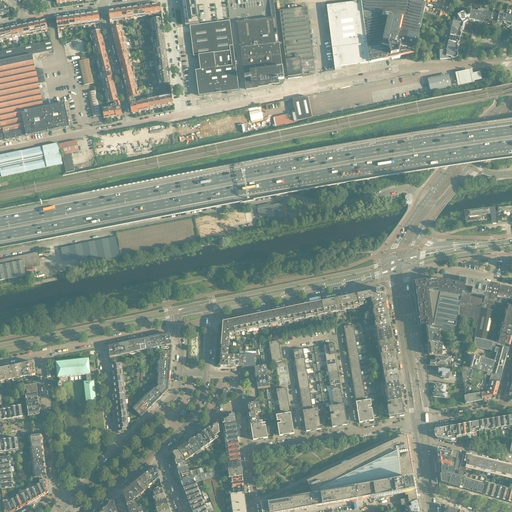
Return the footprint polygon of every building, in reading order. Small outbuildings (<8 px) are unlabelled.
[(181,0),(182,1),(182,4),(183,6),(185,26),(198,24),(195,5),(195,2),(194,0),(181,0)] [(269,0),(271,18),(248,21),(237,22),(240,43),(241,48),(245,77),(244,77),(245,79),(245,80),(246,86),(246,90),(279,83),(278,80),(282,80),(283,80),(284,79),(273,0),(269,0)] [(415,52),(423,15),(425,3),(426,0),(425,0),(360,0),(361,2),(327,6),(335,70),(341,69),(340,67),(369,63),(399,57),(401,49),(415,52)] [(3,5),(0,5),(0,15),(2,16),(4,16),(4,15),(9,14),(8,9),(6,9),(6,7),(4,8),(3,5)] [(313,57),(307,7),(279,11),(286,60),(285,60),(288,79),(302,77),(301,72),(314,71),(312,57),(313,57)] [(478,10),(478,12),(475,22),(478,22),(478,23),(479,23),(479,24),(480,24),(481,24),(482,24),(482,23),(483,22),(485,10),(481,9),(480,11),(478,10)] [(471,10),(470,14),(468,20),(469,20),(469,21),(470,21),(470,22),(471,22),(472,22),(473,22),(473,21),(475,22),(478,12),(471,10)] [(489,11),(485,10),(483,22),(483,23),(483,24),(486,24),(487,23),(489,24),(491,14),(488,13),(489,11)] [(468,20),(470,14),(466,16),(463,11),(457,15),(458,17),(456,22),(463,24),(468,20)] [(495,15),(491,14),(489,24),(492,25),(492,26),(495,26),(496,25),(499,14),(499,13),(495,13),(495,15)] [(499,14),(496,25),(497,24),(497,25),(497,26),(498,26),(499,26),(500,26),(501,26),(501,25),(503,26),(506,14),(500,13),(499,14)] [(510,28),(511,19),(511,15),(506,14),(503,26),(506,27),(506,28),(507,28),(508,28),(509,28),(510,28)] [(42,21),(40,21),(40,22),(39,22),(41,31),(44,31),(44,32),(48,31),(45,20),(43,21),(42,21)] [(239,91),(230,23),(230,21),(189,26),(193,56),(198,56),(200,65),(200,70),(195,71),(199,96),(227,92),(227,94),(228,94),(228,93),(231,93),(231,92),(239,91)] [(463,24),(456,22),(452,21),(452,22),(451,22),(449,22),(449,24),(450,25),(451,25),(450,28),(451,29),(461,31),(462,28),(463,27),(463,26),(463,24)] [(36,22),(35,22),(34,23),(33,23),(35,33),(38,32),(38,34),(41,33),(41,31),(39,22),(37,22),(36,22)] [(30,23),(29,23),(28,24),(27,24),(29,34),(32,33),(33,35),(36,34),(35,33),(33,23),(31,23),(30,23)] [(25,40),(24,37),(22,25),(21,25),(19,25),(19,26),(15,27),(17,36),(18,38),(21,37),(22,41),(25,40)] [(122,32),(122,29),(123,28),(123,26),(117,27),(117,26),(111,26),(111,28),(112,31),(112,32),(112,33),(113,34),(122,32)] [(102,36),(101,34),(102,33),(101,32),(100,31),(100,27),(97,27),(97,31),(95,32),(92,32),(91,32),(92,36),(90,36),(91,39),(102,36)] [(461,33),(461,31),(451,29),(449,36),(460,38),(460,37),(461,36),(461,35),(461,33)] [(124,32),(122,32),(113,34),(113,37),(113,38),(113,39),(114,40),(124,38),(123,34),(125,34),(124,32)] [(460,39),(460,38),(449,36),(447,35),(446,42),(458,44),(459,42),(460,41),(460,40),(460,39)] [(103,41),(103,40),(102,39),(102,36),(91,39),(92,42),(94,41),(94,44),(103,42),(103,41)] [(125,43),(124,40),(126,40),(126,39),(127,39),(127,37),(124,38),(114,40),(115,43),(114,44),(115,45),(116,46),(125,43)] [(43,107),(38,84),(45,83),(42,69),(35,71),(32,55),(52,51),(50,41),(45,42),(35,44),(32,45),(30,45),(0,51),(0,141),(66,128),(69,128),(69,127),(69,126),(70,126),(69,123),(67,115),(64,103),(43,107)] [(103,42),(94,44),(95,47),(93,48),(94,51),(105,48),(104,46),(104,45),(104,43),(103,43),(103,42)] [(458,47),(458,46),(458,44),(446,42),(446,44),(444,44),(443,49),(444,49),(457,51),(458,50),(458,49),(458,48),(458,47)] [(125,43),(116,46),(116,47),(115,47),(116,49),(117,52),(127,49),(129,49),(128,46),(126,46),(125,43)] [(127,49),(117,52),(117,53),(117,54),(118,55),(118,58),(128,55),(130,55),(129,52),(127,52),(127,49)] [(458,55),(457,54),(457,53),(456,53),(457,51),(444,49),(443,49),(442,50),(439,51),(440,60),(450,59),(451,57),(456,59),(456,57),(457,57),(458,55)] [(106,54),(97,56),(98,60),(96,60),(97,63),(99,62),(107,60),(107,58),(107,57),(107,56),(106,55),(106,54)] [(128,55),(118,58),(119,58),(118,59),(118,60),(119,61),(120,63),(130,61),(131,61),(131,58),(129,58),(128,55)] [(90,59),(78,61),(83,86),(95,83),(90,59)] [(107,60),(99,62),(100,65),(98,66),(98,68),(100,68),(109,66),(108,64),(109,63),(109,62),(108,61),(107,60)] [(130,61),(120,63),(120,64),(120,65),(120,66),(121,67),(121,69),(131,67),(133,67),(132,63),(130,64),(130,61)] [(110,71),(110,70),(110,69),(110,67),(109,67),(109,66),(100,68),(101,71),(99,72),(100,74),(102,74),(110,71)] [(131,67),(121,69),(121,70),(121,72),(122,72),(123,75),(132,73),(134,72),(133,69),(132,70),(131,67)] [(472,69),(455,73),(458,86),(474,83),(474,81),(482,80),(480,72),(473,74),(472,69)] [(489,79),(487,69),(479,71),(481,81),(489,79)] [(110,71),(102,74),(103,77),(100,78),(101,80),(103,80),(112,77),(111,75),(112,75),(111,73),(110,71)] [(132,73),(123,75),(123,76),(123,78),(124,78),(124,81),(125,81),(135,78),(134,75),(133,76),(132,73)] [(112,77),(103,80),(104,83),(102,83),(103,86),(104,86),(113,83),(113,81),(113,80),(113,79),(112,79),(112,77)] [(135,78),(125,81),(124,81),(124,82),(125,83),(124,84),(125,86),(126,86),(126,87),(135,85),(137,84),(135,78)] [(448,78),(429,82),(430,88),(450,84),(448,78)] [(113,83),(104,86),(105,88),(103,89),(104,92),(105,91),(115,89),(114,86),(115,86),(114,84),(113,84),(113,83)] [(135,85),(126,87),(125,88),(126,90),(127,92),(127,93),(138,90),(137,87),(136,88),(135,85)] [(115,89),(105,91),(106,94),(105,95),(105,98),(116,95),(116,92),(116,91),(116,90),(115,90),(115,89)] [(138,90),(127,93),(127,94),(128,95),(127,96),(128,97),(128,98),(129,98),(129,99),(133,97),(138,96),(137,93),(139,92),(138,90)] [(96,91),(88,93),(93,117),(101,115),(96,91)] [(167,96),(165,96),(167,106),(169,105),(170,106),(172,105),(173,105),(172,96),(167,97),(167,96)] [(129,99),(129,98),(128,98),(132,113),(133,114),(134,113),(135,113),(137,112),(135,103),(135,101),(135,100),(134,100),(133,97),(129,99)] [(144,111),(141,100),(141,97),(136,98),(137,101),(135,101),(135,103),(137,112),(138,112),(139,112),(140,112),(141,111),(144,111)] [(292,100),(297,121),(312,118),(307,97),(292,100)] [(118,100),(114,101),(114,105),(113,105),(116,116),(118,116),(119,117),(121,116),(121,115),(122,115),(118,100),(118,101),(118,100)] [(113,105),(108,107),(110,118),(110,117),(111,118),(113,118),(113,117),(116,116),(113,105)] [(108,107),(102,108),(104,119),(107,118),(107,119),(109,119),(110,118),(108,107)] [(79,152),(77,140),(60,144),(62,155),(79,152)] [(62,164),(58,143),(0,155),(0,170),(1,177),(62,164)] [(284,217),(281,203),(270,205),(270,204),(257,206),(258,208),(257,208),(259,218),(268,216),(267,211),(277,209),(279,218),(284,217)] [(115,238),(61,249),(64,261),(91,256),(92,262),(119,256),(115,238)] [(36,254),(0,261),(0,281),(25,276),(24,269),(39,266),(36,254)] [(436,278),(414,281),(420,325),(425,324),(425,328),(445,331),(454,333),(461,293),(463,293),(465,285),(436,278)] [(466,280),(465,285),(463,293),(471,294),(471,293),(473,281),(466,280)] [(480,282),(473,281),(471,293),(478,294),(480,282)] [(487,284),(480,282),(478,294),(479,294),(479,296),(484,297),(487,284)] [(496,303),(497,297),(499,286),(487,284),(484,297),(483,306),(482,309),(494,311),(495,307),(496,303)] [(511,288),(499,286),(497,297),(511,300),(511,288)] [(385,299),(383,291),(383,289),(382,290),(375,291),(377,300),(385,299)] [(375,291),(357,295),(359,305),(363,304),(362,302),(364,302),(364,300),(370,299),(371,301),(377,300),(375,291)] [(471,315),(473,304),(477,305),(479,296),(479,294),(478,294),(471,293),(471,294),(463,293),(461,293),(457,315),(471,318),(471,315)] [(357,295),(345,297),(347,309),(359,307),(359,305),(357,295)] [(345,297),(333,300),(336,312),(347,309),(345,297)] [(386,305),(385,299),(377,300),(371,301),(372,307),(386,305)] [(333,300),(321,302),(324,314),(336,312),(333,300)] [(321,302),(309,305),(311,317),(318,315),(324,314),(321,302)] [(476,327),(480,308),(481,306),(477,305),(473,304),(471,315),(471,318),(474,319),(473,321),(472,327),(476,327)] [(309,305),(297,307),(299,319),(311,317),(309,305)] [(387,311),(386,305),(372,307),(373,313),(387,311)] [(511,326),(511,307),(506,305),(504,312),(506,313),(502,324),(511,326)] [(297,307),(285,310),(288,322),(299,319),(297,307)] [(491,326),(492,321),(493,316),(494,311),(482,309),(480,308),(476,327),(474,337),(475,337),(488,340),(490,331),(492,331),(493,327),(491,326)] [(285,310),(273,312),(276,324),(288,322),(285,310)] [(388,317),(387,311),(373,313),(374,319),(388,317)] [(273,312),(262,315),(264,327),(276,324),(273,312)] [(262,315),(256,316),(250,317),(253,329),(264,327),(262,315)] [(250,317),(239,319),(241,332),(253,329),(250,317)] [(389,323),(388,317),(374,319),(375,325),(389,323)] [(239,319),(227,322),(229,334),(230,334),(241,332),(239,319)] [(229,334),(227,322),(223,322),(221,346),(229,347),(230,334),(229,334)] [(390,329),(389,323),(375,325),(376,331),(390,329)] [(445,331),(425,328),(426,334),(439,337),(441,337),(444,338),(444,334),(445,331)] [(391,334),(390,329),(376,331),(377,337),(391,334)] [(511,337),(511,336),(500,333),(498,333),(497,335),(499,335),(498,340),(496,340),(495,342),(498,343),(503,344),(509,346),(511,337)] [(169,334),(159,336),(161,347),(165,346),(171,344),(169,334)] [(392,340),(391,334),(377,337),(377,343),(392,340)] [(439,337),(426,334),(427,343),(440,344),(440,341),(443,342),(444,338),(441,337),(439,337)] [(159,336),(149,338),(151,349),(161,347),(159,336)] [(501,377),(509,349),(502,347),(503,344),(498,343),(495,342),(488,340),(475,337),(474,342),(473,347),(490,351),(496,353),(494,360),(473,355),(470,368),(491,374),(501,377)] [(149,338),(139,340),(141,351),(151,349),(149,338)] [(139,340),(129,342),(131,353),(141,351),(139,340)] [(392,346),(392,340),(377,343),(378,349),(392,346)] [(129,342),(119,344),(121,355),(131,353),(129,342)] [(447,345),(442,344),(440,344),(427,343),(428,344),(427,344),(428,347),(428,351),(429,355),(435,356),(441,356),(450,357),(451,346),(452,343),(447,343),(447,345)] [(119,344),(108,346),(109,357),(117,355),(121,355),(119,344)] [(228,354),(229,347),(221,346),(221,356),(228,357),(228,354)] [(393,352),(392,346),(378,349),(379,355),(393,352)] [(394,358),(393,352),(379,355),(380,360),(394,358)] [(170,366),(170,359),(171,356),(160,355),(159,355),(158,359),(160,360),(159,365),(170,366)] [(228,367),(228,357),(221,356),(220,367),(228,367)] [(463,359),(450,357),(441,356),(435,356),(435,360),(433,360),(433,361),(431,361),(430,366),(449,368),(449,364),(450,364),(450,369),(457,370),(462,371),(463,367),(464,365),(463,365),(463,359)] [(395,364),(394,358),(380,360),(381,366),(395,364)] [(89,359),(77,360),(56,362),(56,366),(53,366),(54,375),(57,375),(57,378),(58,387),(62,387),(61,378),(86,375),(87,382),(84,382),(86,405),(96,404),(94,381),(95,380),(94,374),(90,374),(89,359)] [(34,362),(27,363),(29,375),(35,374),(36,373),(35,372),(35,371),(34,365),(35,365),(34,363),(34,362)] [(27,363),(21,364),(23,377),(29,375),(27,363)] [(21,364),(15,366),(18,378),(23,377),(21,364)] [(396,370),(395,364),(381,366),(382,372),(396,370)] [(170,366),(159,365),(158,375),(169,376),(170,366)] [(15,366),(10,367),(12,379),(18,378),(15,366)] [(10,367),(3,368),(6,380),(12,379),(10,367)] [(486,391),(489,381),(491,374),(470,368),(468,368),(463,367),(462,371),(463,381),(463,388),(464,401),(465,404),(480,401),(477,390),(486,391)] [(448,379),(449,370),(437,368),(436,376),(441,376),(440,377),(444,378),(444,379),(448,379)] [(397,376),(396,370),(382,372),(383,378),(397,376)] [(499,383),(500,379),(501,377),(491,374),(489,381),(499,383)] [(169,376),(158,375),(157,384),(159,385),(168,386),(169,376)] [(398,382),(397,376),(383,378),(384,384),(398,382)] [(496,393),(499,383),(489,381),(486,391),(496,393)] [(399,388),(398,382),(384,384),(385,390),(399,388)] [(25,386),(26,394),(37,393),(36,385),(35,384),(33,384),(33,385),(25,386)] [(448,386),(434,384),(433,392),(447,393),(448,386)] [(168,386),(159,385),(156,388),(162,395),(168,390),(168,386)] [(162,395),(156,388),(155,388),(151,392),(150,391),(147,394),(155,403),(162,395)] [(400,394),(399,388),(385,390),(386,396),(400,394)] [(495,397),(496,393),(486,391),(477,390),(480,401),(494,399),(495,397)] [(155,403),(147,394),(143,397),(144,398),(140,402),(148,410),(155,403)] [(401,400),(400,394),(386,396),(387,402),(401,400)] [(370,400),(366,401),(356,402),(357,411),(358,411),(359,420),(359,423),(374,421),(379,420),(378,417),(373,418),(372,409),(368,409),(368,407),(371,406),(370,400)] [(401,400),(387,402),(388,403),(387,403),(390,403),(391,405),(387,406),(389,418),(404,416),(403,412),(401,404),(402,404),(401,400)] [(148,410),(140,402),(133,409),(140,417),(148,410)] [(343,404),(343,405),(333,406),(329,407),(330,413),(333,412),(334,415),(330,415),(332,425),(327,426),(327,428),(332,427),(332,428),(347,425),(346,422),(344,414),(345,413),(343,404)] [(317,409),(313,409),(303,411),(304,420),(305,420),(306,428),(306,432),(321,429),(326,428),(325,426),(320,427),(319,417),(315,418),(315,415),(318,415),(317,409)] [(290,413),(281,415),(276,415),(277,421),(280,421),(281,423),(277,424),(279,434),(274,435),(274,437),(279,436),(294,434),(293,430),(291,422),(292,422),(290,413)] [(232,414),(222,420),(222,424),(235,422),(234,415),(232,414)] [(128,423),(117,424),(117,425),(117,428),(118,428),(118,432),(119,433),(122,433),(123,432),(123,431),(126,430),(126,427),(128,427),(128,423)] [(217,423),(211,427),(216,435),(219,433),(220,433),(219,425),(217,423)] [(259,424),(251,425),(251,429),(252,428),(253,437),(253,440),(268,438),(266,426),(262,426),(262,424),(265,423),(259,424)] [(211,427),(206,430),(213,441),(218,438),(217,437),(216,435),(211,427)] [(435,429),(434,431),(435,436),(436,438),(451,441),(450,427),(435,429)] [(206,430),(201,433),(209,444),(213,441),(206,430)] [(201,433),(197,436),(205,447),(209,444),(201,433)] [(416,495),(406,436),(406,435),(401,437),(395,440),(396,441),(394,442),(394,440),(390,442),(391,443),(390,443),(390,444),(385,446),(384,446),(379,449),(378,449),(372,452),(371,452),(366,455),(365,455),(360,458),(353,461),(353,462),(350,462),(350,461),(346,463),(347,464),(309,481),(309,480),(306,481),(311,491),(312,491),(313,494),(261,502),(262,511),(283,511),(316,507),(316,506),(356,499),(356,500),(361,499),(361,498),(402,492),(402,493),(405,492),(405,496),(408,495),(408,497),(408,499),(400,500),(401,505),(405,505),(417,499),(416,497),(416,495)] [(197,436),(193,439),(200,450),(205,447),(197,436)] [(193,439),(188,443),(195,454),(197,453),(201,450),(200,450),(193,439)] [(188,443),(183,446),(190,457),(195,454),(188,443)] [(183,446),(178,450),(185,459),(185,461),(190,457),(183,446)] [(456,459),(458,453),(438,448),(437,448),(436,450),(437,454),(452,457),(456,459)] [(178,450),(174,453),(173,453),(176,465),(184,463),(183,460),(185,459),(178,450)] [(452,457),(437,454),(438,459),(451,462),(452,457)] [(511,465),(471,456),(467,455),(462,454),(459,469),(467,471),(469,465),(511,475),(511,465)] [(227,470),(241,468),(240,462),(228,464),(211,466),(214,472),(227,470)] [(184,463),(176,465),(179,475),(189,472),(187,466),(185,466),(185,465),(184,465),(184,463)] [(455,468),(450,467),(438,465),(441,482),(461,488),(464,479),(453,475),(455,468)] [(204,473),(214,472),(211,466),(205,467),(203,468),(201,468),(189,472),(179,475),(181,481),(204,473)] [(154,467),(148,472),(154,479),(155,478),(159,477),(156,468),(156,467),(155,467),(154,467)] [(241,468),(227,470),(228,478),(230,478),(242,476),(241,468)] [(148,472),(144,475),(151,484),(155,481),(154,479),(148,472)] [(196,483),(210,478),(215,476),(214,472),(204,473),(181,481),(182,484),(183,487),(196,483)] [(144,475),(140,479),(146,487),(147,489),(149,487),(148,486),(151,484),(144,475)] [(465,477),(464,479),(461,488),(467,490),(470,479),(465,477)] [(140,479),(135,482),(143,492),(145,491),(144,489),(146,487),(140,479)] [(470,479),(467,490),(472,491),(475,480),(470,479)] [(47,480),(39,481),(40,484),(45,495),(47,493),(48,492),(47,480)] [(480,482),(475,480),(472,491),(476,493),(480,482)] [(135,482),(131,486),(139,495),(143,492),(135,482)] [(485,483),(480,482),(476,493),(482,494),(485,483)] [(196,483),(183,487),(185,491),(197,487),(196,483)] [(490,485),(485,483),(482,494),(487,496),(490,485)] [(45,495),(40,484),(34,486),(39,498),(45,495)] [(209,497),(204,485),(200,486),(204,499),(209,497)] [(493,497),(496,486),(490,485),(487,496),(493,497)] [(39,498),(34,486),(29,489),(34,501),(39,498)] [(131,486),(127,489),(134,498),(136,497),(139,495),(131,486)] [(157,487),(156,489),(153,491),(155,497),(164,494),(162,486),(157,487)] [(502,488),(496,486),(493,497),(499,499),(502,488)] [(197,487),(185,491),(186,496),(199,491),(197,487)] [(508,490),(502,488),(499,499),(505,501),(508,490)] [(34,501),(29,489),(23,491),(24,492),(29,504),(34,501)] [(134,498),(127,489),(124,491),(123,493),(127,504),(133,502),(133,499),(134,498)] [(199,491),(186,496),(188,501),(201,496),(199,491)] [(29,504),(24,492),(18,494),(19,495),(24,506),(29,504)] [(247,511),(244,492),(232,493),(231,493),(231,494),(230,494),(230,495),(232,494),(233,511),(247,511)] [(164,494),(155,497),(153,497),(154,500),(155,499),(156,502),(166,499),(164,494)] [(24,506),(19,495),(13,497),(19,509),(24,506)] [(201,496),(188,501),(190,505),(202,500),(201,496)] [(13,511),(19,509),(13,497),(8,500),(9,501),(13,511)] [(166,499),(156,502),(157,505),(155,506),(156,508),(168,504),(166,499)] [(417,499),(405,505),(406,508),(407,507),(409,511),(408,511),(420,511),(419,506),(420,506),(417,499)] [(202,500),(190,505),(192,510),(204,505),(202,500)] [(13,511),(9,501),(4,503),(4,511),(13,511)] [(135,501),(133,502),(127,504),(129,511),(137,509),(135,501)] [(112,502),(106,507),(109,511),(116,511),(113,502),(112,502)] [(192,511),(198,511),(213,506),(211,502),(204,505),(192,510),(192,511)]
